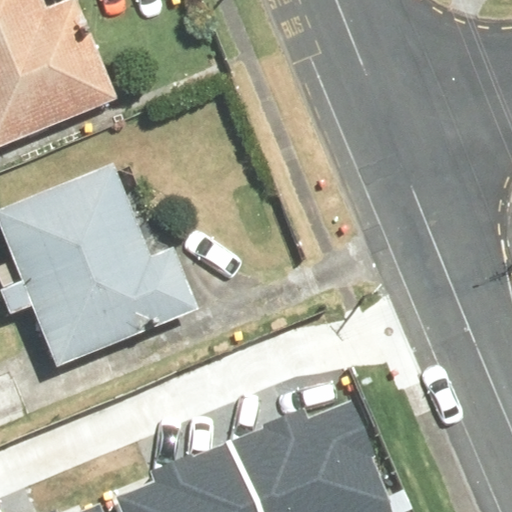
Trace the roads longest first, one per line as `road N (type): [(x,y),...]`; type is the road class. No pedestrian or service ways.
road 1 (tertiary): [(511,413),(394,134)]
road 2 (tertiary): [(394,134),(338,0)]
road 3 (residential): [(511,85),(394,134)]
